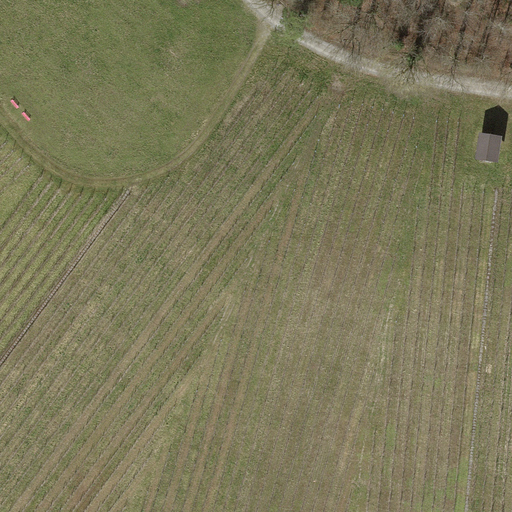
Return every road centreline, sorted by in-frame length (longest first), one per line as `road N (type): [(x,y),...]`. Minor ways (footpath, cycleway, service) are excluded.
road 1 (track): [(278,19),(195,153),(155,179),(80,185),(48,167),(0,115)]
road 2 (track): [(249,0),(358,53),(511,96)]
